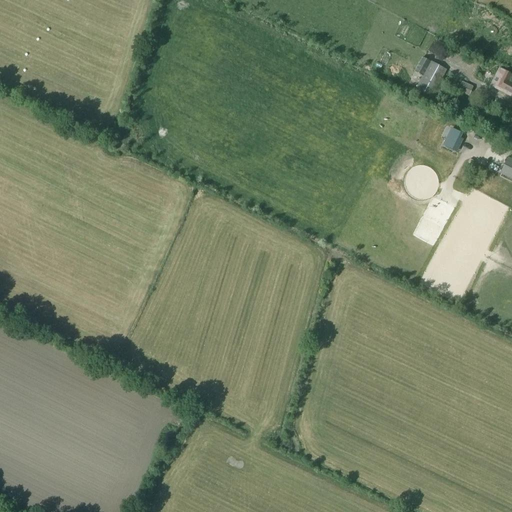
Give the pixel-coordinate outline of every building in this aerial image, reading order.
[(423,76),(416,88),(432,97),(446,70),(430,62),(422,57),(414,71),(423,76)] [(511,81),(509,80),(511,75),(504,70),(494,88),(511,97),(511,95),(511,81)] [(468,96),(472,86),(462,81),(457,91),(468,96)] [(463,133),(451,128),(444,142),(448,143),(446,147),(457,152),(463,139),(460,138),(463,133)] [(500,173),(511,178),(511,159),(507,157),(500,173)]
